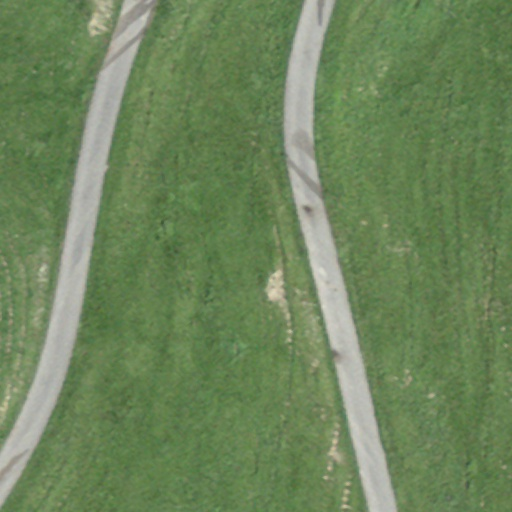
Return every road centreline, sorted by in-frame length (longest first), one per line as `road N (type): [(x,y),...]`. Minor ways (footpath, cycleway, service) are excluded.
road 1 (unclassified): [(380,511),(297,171),(292,118),(313,0)]
road 2 (unclassified): [(130,0),(80,176),(41,376),(0,461)]
